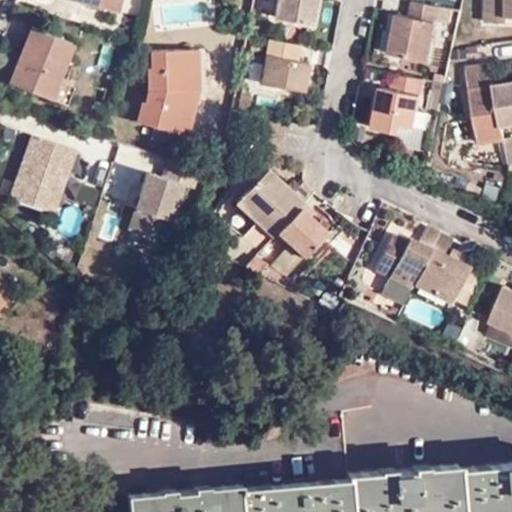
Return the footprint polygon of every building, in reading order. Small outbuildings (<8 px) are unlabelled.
[(79,0),(117,9),(119,0),(79,0)] [(276,0),(273,19),(310,26),(314,0),(276,0)] [(511,0),(484,0),(485,19),(508,20),(507,14),(511,14),(511,0)] [(435,7),(408,2),(405,16),(394,14),(386,54),(425,62),(435,7)] [(9,82),(50,98),(57,79),(71,41),(30,25),(9,82)] [(295,46),(265,41),(259,85),(299,93),(304,66),(293,63),(295,46)] [(181,65),(182,49),(151,49),(151,65),(148,66),(148,91),(146,101),(142,100),(137,121),(154,125),(151,136),(174,143),(182,112),(185,113),(192,87),(188,86),(188,65),(181,65)] [(195,49),(182,49),(181,65),(188,65),(188,86),(192,87),(196,86),(195,49)] [(490,75),(489,71),(487,62),(462,66),(464,76),(474,142),(501,138),(499,125),(511,122),(511,78),(490,82),(490,75)] [(410,128),(419,80),(390,74),(387,87),(378,86),(370,127),(385,130),(385,131),(394,133),(396,125),(410,128)] [(74,86),(57,79),(50,98),(68,104),(74,86)] [(428,81),(422,110),(433,112),(439,84),(428,81)] [(247,98),(239,96),(235,112),(244,113),(247,98)] [(511,135),(501,138),(506,171),(511,170),(511,135)] [(70,153),(28,141),(20,166),(23,167),(20,176),(17,175),(8,204),(50,218),(70,153)] [(124,200),(147,153),(131,146),(109,193),(124,200)] [(189,189),(195,167),(166,159),(159,179),(143,175),(126,230),(160,240),(176,186),(189,189)] [(313,191),(301,181),(296,186),(292,191),(284,184),(265,168),(234,201),(272,236),(276,232),(301,203),(313,191)] [(289,179),(284,184),(292,191),(296,186),(289,179)] [(301,203),(276,232),(289,243),(303,256),(326,230),(310,216),(313,212),(301,203)] [(436,230),(420,223),(412,240),(404,236),(401,241),(387,234),(372,269),(387,276),(410,287),(412,283),(436,230)] [(449,236),(436,230),(412,283),(449,300),(466,264),(444,253),(441,252),(449,236)] [(303,256),(289,243),(268,266),(285,276),(303,256)] [(447,248),(444,253),(466,264),(469,258),(447,248)] [(267,263),(255,255),(244,267),(259,274),(267,263)] [(410,287),(387,276),(380,292),(403,302),(410,287)] [(511,286),(505,283),(488,317),(489,318),(511,328),(511,286)] [(344,299),(325,291),(319,303),(336,311),(344,299)] [(511,328),(489,318),(482,334),(511,346),(511,328)] [(508,368),(511,362),(500,357),(496,363),(508,368)] [(482,511),(511,509),(511,459),(455,465),(455,462),(347,473),(347,476),(238,488),(238,484),(127,497),(128,511),(482,511)]
